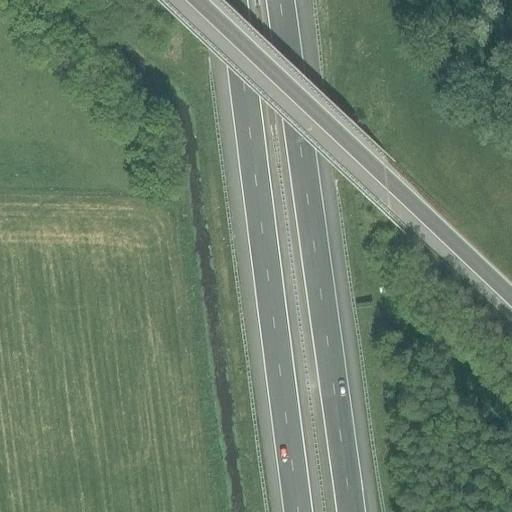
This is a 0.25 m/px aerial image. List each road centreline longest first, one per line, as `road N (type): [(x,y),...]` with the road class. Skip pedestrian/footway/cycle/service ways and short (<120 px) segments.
road 1 (motorway): [(352,511),(284,0)]
road 2 (motorway): [(228,0),(294,511)]
road 3 (trunk): [(195,0),(511,297)]
